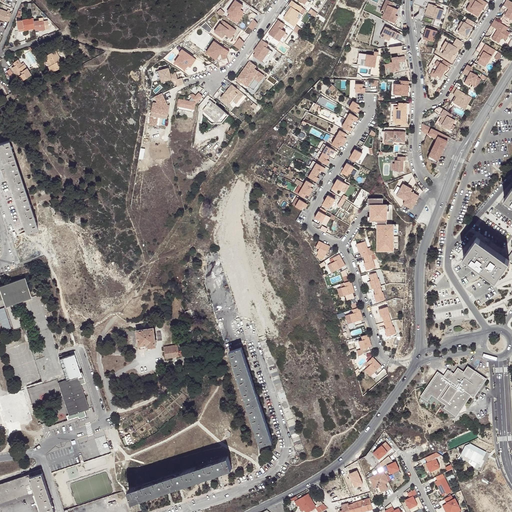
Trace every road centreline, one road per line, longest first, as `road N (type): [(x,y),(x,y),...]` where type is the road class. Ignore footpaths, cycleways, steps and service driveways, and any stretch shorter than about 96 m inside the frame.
road 1 (residential): [(272,501),(338,463),(413,367)]
road 2 (residential): [(511,176),(448,248),(448,271),(488,331)]
road 3 (residential): [(0,458),(38,453),(100,423),(74,349)]
road 4 (track): [(224,0),(159,50),(96,46),(64,32)]
road 5 (residential): [(368,101),(368,115),(306,222),(341,245)]
road 6 (residential): [(419,349),(419,262),(444,195)]
road 7 (residential): [(341,245),(382,359),(416,360)]
road 8 (residential): [(444,195),(511,68)]
road 9 (residential): [(500,0),(441,97),(418,110)]
road 10 (residential): [(192,82),(230,71),(281,0)]
